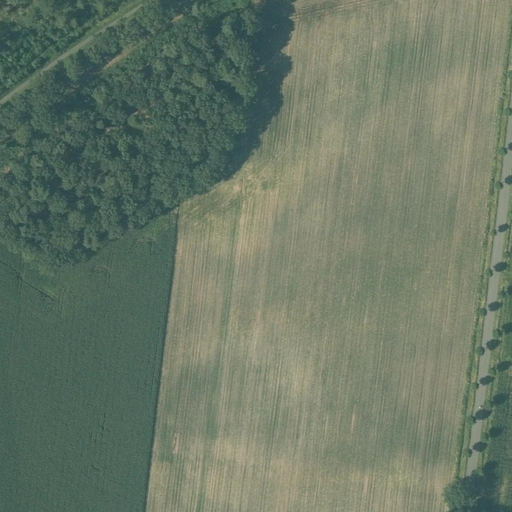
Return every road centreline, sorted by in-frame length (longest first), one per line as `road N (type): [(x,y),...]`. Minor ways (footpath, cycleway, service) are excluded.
road 1 (tertiary): [(466,511),(511,123)]
road 2 (tertiary): [(0,130),(183,0)]
